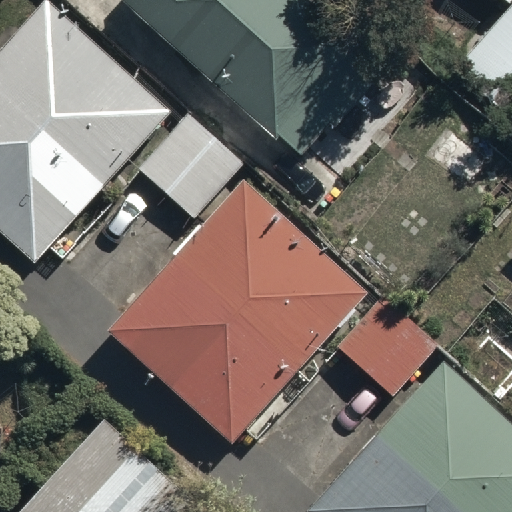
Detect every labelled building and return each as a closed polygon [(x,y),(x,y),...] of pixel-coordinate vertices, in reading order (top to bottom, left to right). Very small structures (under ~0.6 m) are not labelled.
[(130,0),(120,12),(276,147),(278,144),(302,165),(331,132),(336,136),(385,80),(293,0),(130,0)] [(511,0),(495,0),(506,10),(511,3),(511,0)] [(0,60),(0,233),(33,263),(169,112),(50,5),(0,60)] [(511,16),(461,72),(511,118),(511,16)] [(142,169),(191,216),(243,163),(194,116),(142,169)] [(455,134),(431,165),(471,196),(495,164),(455,134)] [(232,452),(367,302),(245,194),(112,345),(232,452)] [(436,348),(384,304),(340,356),(392,403),(436,348)] [(511,511),(511,428),(442,364),(309,508),(312,511),(511,511)] [(193,511),(107,430),(29,511),(193,511)]
